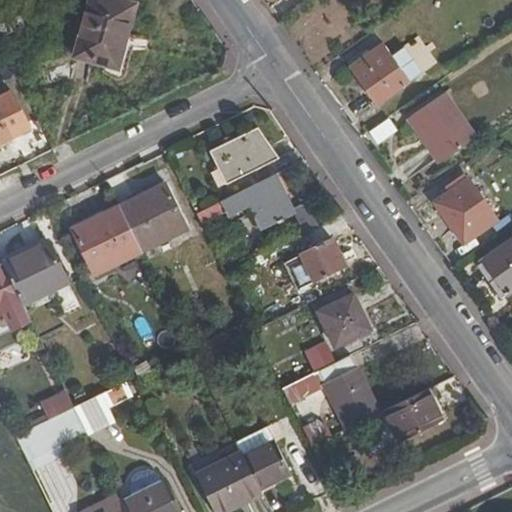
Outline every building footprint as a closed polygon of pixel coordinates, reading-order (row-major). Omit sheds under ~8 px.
[(135,7),(110,0),(90,0),(73,58),(115,71),(135,7)] [(0,28),(0,43),(4,51),(30,38),(20,19),(14,22),(0,28)] [(353,65),(379,104),(411,81),(385,43),(353,65)] [(68,62),(45,67),(48,83),(72,79),(68,62)] [(410,116),(441,159),(475,136),(446,92),(410,116)] [(0,143),(11,138),(0,116),(0,143)] [(374,143),(395,133),(389,120),(368,130),(374,143)] [(258,132),(253,135),(266,161),(275,157),(258,132)] [(266,161),(253,135),(215,152),(229,179),(266,161)] [(275,177),(194,217),(200,229),(228,216),(230,221),(250,211),(261,232),(294,215),(293,213),(275,177)] [(437,201),(465,242),(498,221),(469,179),(437,201)] [(161,187),(119,208),(140,252),(183,231),(161,187)] [(294,215),(304,234),(319,227),(308,205),(293,213),(294,215)] [(140,252),(119,208),(71,231),(92,276),(140,252)] [(511,239),(484,258),(508,293),(511,291),(511,239)] [(308,286),(345,269),(331,240),(301,255),(309,272),(303,276),(308,286)] [(46,243),(2,266),(23,307),(67,285),(46,243)] [(0,266),(0,317),(1,317),(9,333),(30,322),(23,307),(2,266),(0,266)] [(335,348),(371,332),(354,297),(318,313),(335,348)] [(350,356),(280,389),(291,412),(304,406),(304,401),(326,389),(346,430),(378,414),(350,356)] [(434,387),(378,414),(382,422),(386,420),(398,445),(449,420),(434,387)] [(51,422),(74,410),(66,393),(42,404),(51,422)] [(99,398),(76,409),(88,435),(111,423),(99,398)] [(15,440),(26,462),(85,432),(74,410),(51,422),(15,440)] [(302,434),(309,448),(332,437),(328,429),(316,435),(313,429),(302,434)] [(236,446),(241,456),(258,491),(289,475),(267,431),(236,446)] [(214,511),(234,511),(262,499),(258,491),(241,456),(198,477),(214,511)] [(121,505),(124,511),(181,511),(166,482),(121,505)]
